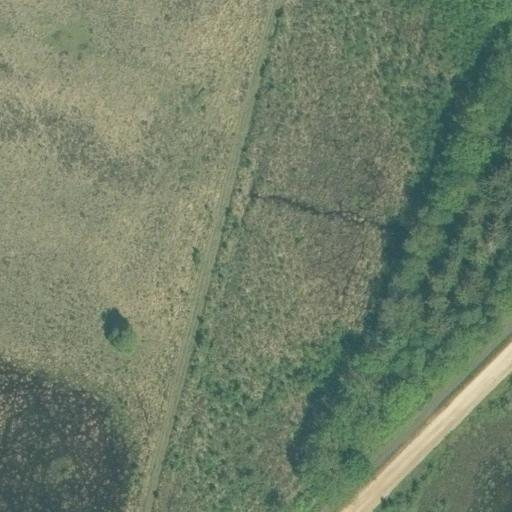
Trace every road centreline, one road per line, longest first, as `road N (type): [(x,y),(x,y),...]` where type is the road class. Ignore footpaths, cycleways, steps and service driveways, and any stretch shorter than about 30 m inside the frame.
road 1 (track): [(147,511),(277,0)]
road 2 (track): [(360,511),(511,360)]
